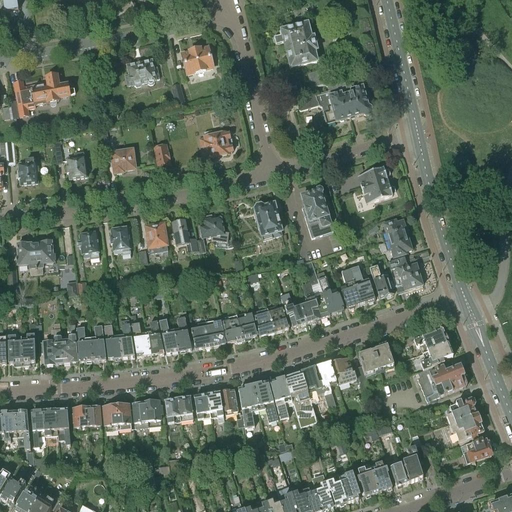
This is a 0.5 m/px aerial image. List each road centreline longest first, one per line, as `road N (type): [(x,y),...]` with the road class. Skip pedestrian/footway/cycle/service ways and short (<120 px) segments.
road 1 (residential): [(0,392),(139,383),(257,364),(467,304)]
road 2 (residential): [(0,217),(269,176)]
road 3 (residential): [(0,60),(234,19)]
road 4 (secondary): [(467,304),(418,134)]
road 5 (residential): [(269,176),(234,19)]
road 6 (residential): [(269,176),(418,134)]
road 7 (secondary): [(418,134),(386,0)]
